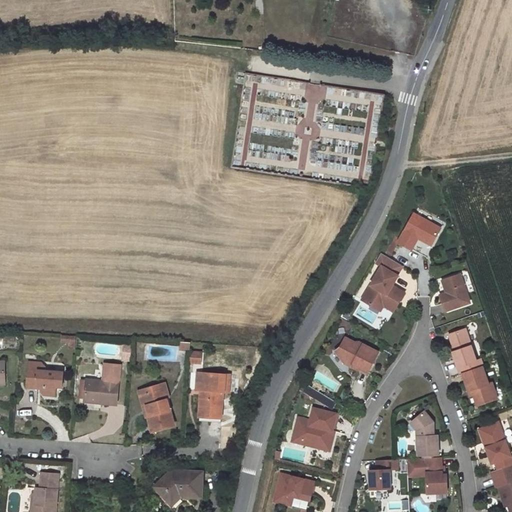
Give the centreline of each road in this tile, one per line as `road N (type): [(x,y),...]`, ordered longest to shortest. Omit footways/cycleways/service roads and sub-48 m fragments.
road 1 (tertiary): [(240,511),(267,403),(369,224),(448,0)]
road 2 (residential): [(473,511),(461,446),(422,352),(372,408),(343,511)]
